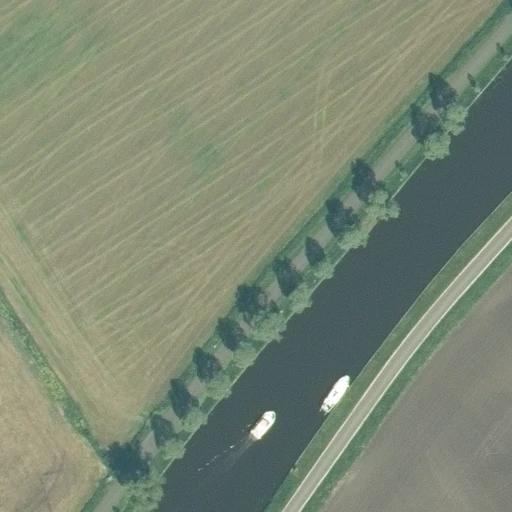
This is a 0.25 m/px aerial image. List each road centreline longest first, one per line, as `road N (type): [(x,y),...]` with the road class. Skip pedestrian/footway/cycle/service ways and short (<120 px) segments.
road 1 (unclassified): [(96,511),(223,352),(511,42)]
road 2 (unclassified): [(287,511),(444,292),(511,219)]
